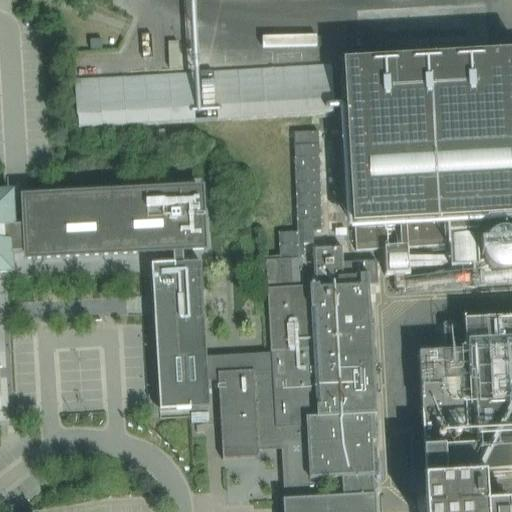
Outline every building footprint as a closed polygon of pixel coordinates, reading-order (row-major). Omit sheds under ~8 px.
[(511,55),(443,60),(340,65),(347,168),(351,237),(355,237),(356,252),(385,251),(386,276),(409,274),(408,249),(445,247),(446,269),(465,268),(479,267),(477,234),(476,220),(511,218),(511,55)] [(203,111),(198,111),(199,120),(217,119),(217,121),(333,115),(331,66),(215,72),(201,72),(203,111)] [(193,74),(76,81),(79,130),(195,123),(193,74)] [(166,130),(155,130),(156,138),(166,138),(166,130)] [(297,233),(278,234),(278,246),(279,258),(304,257),(303,245),(314,245),(313,233),(322,232),(320,183),(319,171),(319,158),(294,159),(295,184),(297,233)] [(183,254),(208,252),(204,186),(42,195),(21,196),(22,225),(24,253),(24,262),(173,254),(174,265),(152,266),(160,412),(210,409),(210,408),(208,380),(209,380),(218,379),(223,461),(259,459),(259,452),(258,446),(293,444),(297,501),(284,502),(284,505),(284,511),(376,511),(375,497),(375,496),(374,477),(372,443),(376,443),(367,286),(378,286),(376,262),(344,265),(343,249),(328,250),(313,250),(315,284),(311,284),(307,278),(303,278),(302,259),(266,261),(267,286),(304,284),(304,288),(268,290),(270,337),(285,337),(285,350),(271,351),(271,356),(260,357),(208,360),(207,360),(201,264),(184,265),(183,254)] [(0,272),(12,272),(11,253),(24,253),(22,225),(14,225),(12,193),(0,193),(0,272)] [(423,436),(411,437),(413,486),(425,485),(427,511),(511,511),(511,320),(445,324),(446,354),(419,356),(422,418),(423,436)]
